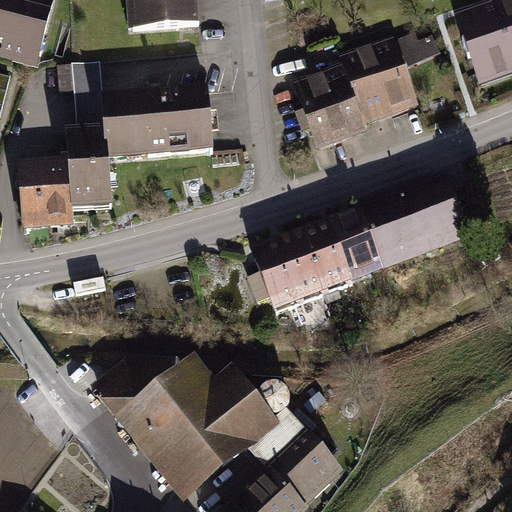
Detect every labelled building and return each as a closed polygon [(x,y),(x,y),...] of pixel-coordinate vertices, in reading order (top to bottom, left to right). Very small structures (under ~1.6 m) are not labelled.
[(0,0),(0,64),(38,73),(55,0),(0,0)] [(196,0),(129,0),(133,38),(199,33),(196,0)] [(511,1),(458,20),(483,89),(511,79),(511,1)] [(433,41),(403,54),(410,71),(440,58),(433,41)] [(346,69),(296,87),(319,153),(362,138),(355,118),(363,115),(367,128),(420,110),(396,42),(343,61),(346,69)] [(101,63),(74,66),(74,68),(75,93),(103,91),(101,63)] [(74,68),(60,69),(61,94),(75,93),(74,68)] [(0,121),(1,122),(12,80),(0,77),(0,121)] [(72,164),(76,217),(113,214),(103,91),(75,93),(79,139),(70,140),(72,164)] [(212,96),(105,106),(111,170),(218,160),(212,96)] [(72,164),(20,168),(25,235),(77,231),(76,217),(72,164)] [(442,176),(359,208),(380,264),(464,232),(442,176)] [(359,208),(326,220),(347,276),(380,264),(359,208)] [(326,220),(301,230),(324,289),(349,280),(347,276),(326,220)] [(301,230),(275,240),(298,299),(324,289),(301,230)] [(275,240),(248,250),(257,275),(247,279),(257,302),(266,299),(270,309),(298,299),(275,240)] [(125,364),(91,391),(182,503),(246,452),(278,426),(238,377),(219,392),(205,375),(125,364)] [(253,488),(227,511),(308,511),(306,509),(341,475),(308,440),(311,437),(290,416),(278,426),(246,452),(265,472),(250,486),(253,488)]
